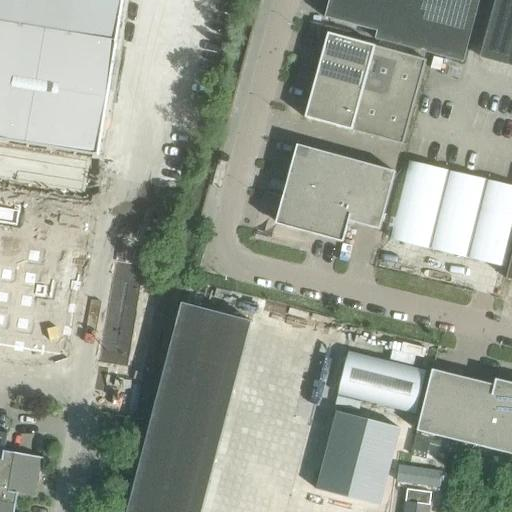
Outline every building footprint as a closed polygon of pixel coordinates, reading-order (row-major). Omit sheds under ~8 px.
[(0,0),(0,140),(99,157),(118,42),(124,0),(0,0)] [(330,0),(326,18),(378,31),(376,40),(464,63),(480,0),(330,0)] [(511,0),(496,0),(481,60),(511,67),(511,0)] [(329,34),(317,76),(305,119),(351,132),(377,139),(403,146),(415,103),(427,61),(329,34)] [(325,180),(331,156),(298,147),(291,171),(325,180)] [(0,339),(37,346),(37,347),(38,347),(38,346),(69,159),(68,159),(68,160),(0,148),(0,339)] [(355,201),(365,165),(331,156),(325,180),(321,192),(355,201)] [(511,186),(408,161),(389,240),(505,268),(511,240),(511,186)] [(380,231),(396,174),(365,165),(355,201),(349,222),(380,231)] [(318,204),(321,192),(325,180),(291,171),(284,195),(318,204)] [(344,242),(349,222),(355,201),(321,192),(318,204),(310,232),(344,242)] [(310,232),(318,204),(284,195),(277,223),(310,232)] [(130,511),(204,511),(250,320),(180,303),(130,511)] [(427,372),(349,352),(338,395),(416,414),(427,372)] [(449,439),(464,378),(433,371),(418,432),(449,439)] [(480,447),(495,386),(464,378),(449,439),(480,447)] [(511,455),(511,454),(511,386),(496,382),(495,386),(480,447),(511,455)] [(380,507),(400,429),(338,413),(317,491),(380,507)] [(0,511),(15,511),(18,495),(25,496),(27,482),(36,484),(41,458),(5,452),(8,432),(0,430),(0,511)] [(401,466),(400,482),(443,485),(444,469),(401,466)] [(406,502),(404,511),(428,511),(430,506),(406,502)]
